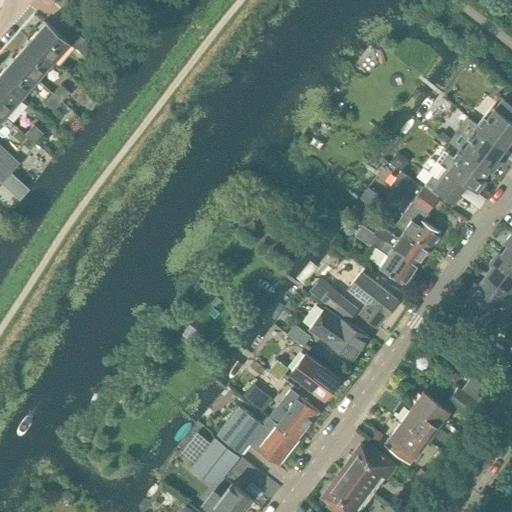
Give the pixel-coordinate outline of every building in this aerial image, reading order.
[(28,40),(54,62),(70,43),(92,62),(100,53),(78,33),(70,42),(46,20),(28,40)] [(38,80),(54,62),(28,40),(12,58),(38,80)] [(0,79),(22,98),(38,80),(12,58),(0,71),(0,79)] [(0,111),(5,117),(22,98),(0,79),(0,111)] [(53,93),(62,100),(69,92),(60,84),(53,93)] [(54,109),(62,100),(53,93),(45,102),(54,109)] [(478,124),(506,145),(511,138),(511,107),(503,100),(495,110),(491,107),(483,116),(478,124)] [(468,117),(449,142),(459,149),(491,172),(492,171),(493,170),(501,159),(498,156),(504,148),(506,145),(478,124),(468,117)] [(34,142),(43,133),(34,125),(26,134),(34,142)] [(0,162),(11,172),(20,162),(0,144),(0,162)] [(426,182),(425,183),(435,190),(454,204),(461,194),(468,185),(477,192),(486,180),(491,172),(459,149),(458,150),(453,156),(447,152),(432,173),(426,182)] [(397,151),(390,161),(398,166),(405,157),(397,151)] [(11,172),(0,162),(0,180),(2,182),(11,172)] [(397,223),(430,247),(440,231),(423,220),(438,198),(401,170),(390,185),(412,202),(397,223)] [(368,187),(360,198),(374,209),(382,198),(368,187)] [(418,263),(430,247),(397,223),(396,224),(405,229),(399,238),(379,224),(374,232),(418,263)] [(418,263),(374,232),(365,226),(361,224),(354,235),(369,245),(371,243),(378,247),(383,241),(384,241),(379,248),(387,254),(379,266),(405,283),(418,263)] [(511,231),(505,241),(508,244),(501,253),(500,254),(511,262),(511,231)] [(511,262),(500,254),(501,253),(498,251),(489,262),(493,264),(486,274),(511,293),(511,262)] [(298,283),(305,284),(316,269),(308,263),(294,281),(298,283)] [(402,294),(367,265),(363,269),(362,268),(347,286),(366,302),(359,310),(378,325),(402,294)] [(468,309),(461,319),(479,333),(486,338),(490,332),(493,327),(487,323),(494,313),(495,313),(502,303),(506,306),(511,298),(511,297),(511,293),(486,274),(479,283),(475,281),(466,293),(475,299),(468,309)] [(202,275),(191,290),(204,301),(216,286),(202,275)] [(348,320),(357,308),(332,287),(323,299),(348,320)] [(352,359),(369,335),(326,305),(310,328),(331,343),(330,344),(352,359)] [(189,324),(181,335),(193,342),(200,332),(189,324)] [(326,362),(333,353),(318,342),(312,352),(326,362)] [(493,342),(489,348),(498,355),(502,349),(493,342)] [(325,397),(340,378),(306,352),(291,371),(325,397)] [(277,359),(268,371),(279,380),(288,368),(277,359)] [(252,382),(243,395),(263,410),(272,398),(252,382)] [(468,415),(477,402),(458,388),(449,400),(468,415)] [(271,419),(298,438),(319,410),(300,395),(299,396),(293,391),(271,419)] [(436,430),(438,426),(449,410),(423,392),(409,410),(436,430)] [(125,394),(118,402),(124,407),(131,399),(125,394)] [(298,438),(271,419),(267,416),(261,422),(241,406),(219,434),(242,452),(249,443),(261,452),(262,450),(280,464),(299,438),(298,438)] [(453,437),(438,426),(436,430),(409,410),(398,425),(424,444),(432,433),(448,444),(453,437)] [(410,463),(424,444),(398,425),(384,444),(410,463)] [(376,429),(369,439),(376,444),(383,434),(376,429)] [(214,487),(239,455),(215,437),(191,469),(214,487)] [(341,470),(373,493),(386,477),(396,464),(370,446),(368,449),(361,443),(341,470)] [(361,510),(373,493),(341,470),(322,496),(329,502),(327,505),(336,511),(360,511),(361,511),(361,510)] [(222,495),(209,511),(210,511),(239,511),(251,497),(232,482),(222,495)]
